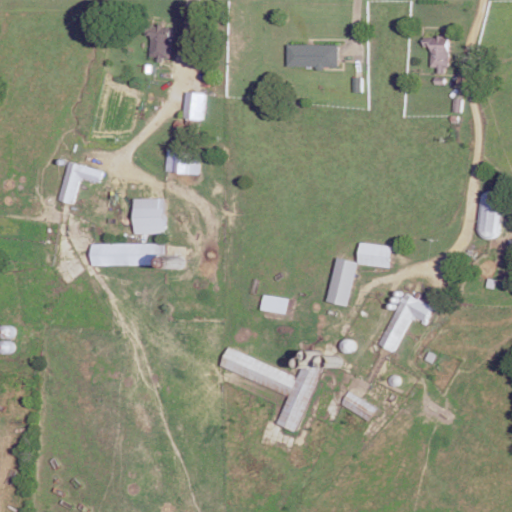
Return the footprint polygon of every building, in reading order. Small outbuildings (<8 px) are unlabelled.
[(170,58),(171,24),(152,23),(152,57),(170,58)] [(450,36),(425,35),(425,44),(434,45),(433,71),(449,71),(450,36)] [(340,43),(289,42),(289,65),(339,66),(340,43)] [(185,116),(204,118),(206,91),(187,89),(185,116)] [(167,170),(200,172),(201,150),(168,149),(167,170)] [(101,180),(103,168),(68,160),(60,199),(74,202),(80,176),(101,180)] [(502,236),(504,191),(483,190),(481,235),(502,236)] [(137,232),(167,232),(166,196),(136,197),(137,232)] [(392,266),(395,245),(363,240),(360,261),(392,266)] [(94,243),(94,264),(167,263),(166,241),(94,243)] [(329,299),(350,304),(360,260),(340,255),(329,299)] [(434,304),(405,291),(380,343),(396,350),(412,314),(426,321),(434,304)] [(289,311),(290,296),(265,294),(264,308),(289,311)] [(280,422),(299,430),(322,368),(305,362),(301,374),(229,347),(222,366),(291,392),(280,422)] [(371,419),(378,405),(349,390),(342,403),(371,419)]
